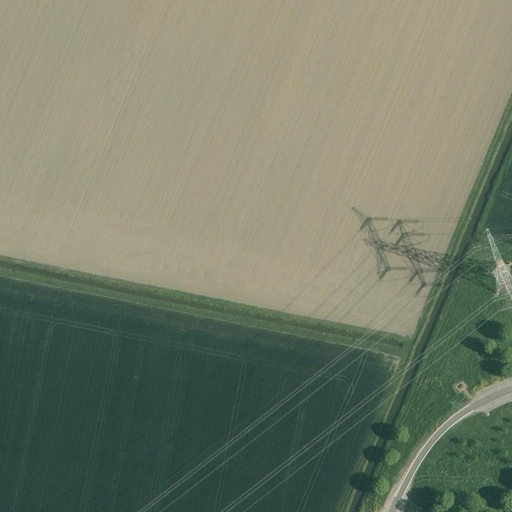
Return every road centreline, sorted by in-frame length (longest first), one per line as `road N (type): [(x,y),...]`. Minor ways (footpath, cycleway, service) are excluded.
road 1 (track): [(341,511),(511,104)]
road 2 (track): [(413,341),(0,258)]
road 3 (track): [(0,273),(407,354)]
road 4 (track): [(511,248),(478,235),(511,153)]
